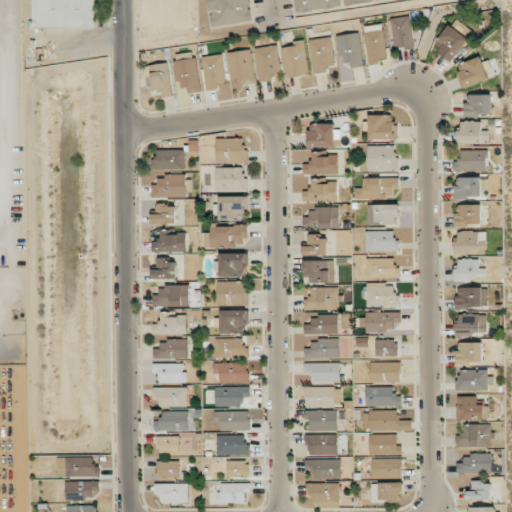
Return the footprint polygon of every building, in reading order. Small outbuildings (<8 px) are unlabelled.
[(35,0),(35,28),(95,28),(95,0),(35,0)] [(252,21),(249,0),(208,0),(212,26),(252,21)] [(294,0),(296,13),(340,7),(339,0),(294,0)] [(390,19),(395,50),(414,47),(409,16),(390,19)] [(369,64),(388,60),(382,23),(363,26),(369,64)] [(469,38),(449,25),(434,47),(453,60),(469,38)] [(362,65),(360,33),(338,35),(340,66),(362,65)] [(309,40),(314,74),(328,71),(327,66),(335,65),(331,36),(309,40)] [(291,41),(292,46),(282,48),(287,78),(310,74),(304,39),(291,41)] [(260,81),(283,77),(277,44),(254,48),(260,81)] [(254,84),(252,50),(229,51),(231,81),(242,80),(242,84),(254,84)] [(180,93),(200,89),(195,51),(174,54),(180,93)] [(202,57),(207,90),(219,88),(218,84),(226,82),(221,54),(202,57)] [(465,87),(489,78),(481,57),(457,65),(465,87)] [(149,91),(160,89),(162,98),(173,96),(167,62),(145,66),(149,91)] [(491,94),(465,95),(466,116),(491,115),(491,94)] [(369,115),(370,139),(396,139),(395,114),(369,115)] [(457,143),(489,142),(489,130),(482,130),(482,121),(461,121),(461,131),(457,131),(457,143)] [(308,147),(335,146),(334,123),(308,124),(308,147)] [(217,138),(217,163),(247,163),(246,138),(217,138)] [(368,170),(397,170),(397,145),(368,145),(368,170)] [(185,149),(155,150),(156,169),(185,169),(185,149)] [(487,150),(461,150),(461,160),(454,160),(454,171),(487,170),(487,150)] [(304,174),(338,174),(338,153),(312,153),(312,162),(304,162),(304,174)] [(246,167),(217,168),(217,191),(247,190),(246,167)] [(186,196),(186,174),(165,174),(165,178),(158,178),(158,184),(152,185),(152,197),(186,196)] [(364,178),(364,188),(356,188),(356,199),(394,198),(393,189),(399,189),(399,177),(364,178)] [(481,177),(455,177),(456,198),(481,197),(481,177)] [(338,201),(337,180),(311,180),(312,189),(303,189),(303,201),(338,201)] [(246,196),(220,196),(220,220),(247,219),(246,196)] [(369,224),(399,223),(398,204),(368,205),(369,224)] [(482,225),(481,204),(455,205),(456,225),(482,225)] [(176,223),(176,205),(154,205),(154,223),(176,223)] [(305,229),(339,228),(339,207),(309,208),(310,216),(305,216),(305,229)] [(248,238),(249,225),(212,225),(211,246),(243,247),(243,238),(248,238)] [(187,251),(186,233),(168,234),(168,230),(160,230),(160,242),(152,242),(152,252),(187,251)] [(398,231),(366,231),(366,251),(398,251),(398,231)] [(486,231),(456,232),(456,252),(487,251),(486,231)] [(304,255),(328,255),(327,238),(319,238),(319,234),(308,234),(308,245),(303,245),(304,255)] [(220,277),(248,276),(247,253),(220,254),(220,277)] [(177,262),(168,262),(168,257),(157,258),(157,268),(152,268),(153,279),(177,278),(177,262)] [(396,258),(367,259),(368,277),(396,277),(396,258)] [(457,280),(487,279),(486,268),(480,268),(480,258),(456,259),(457,280)] [(332,260),(306,261),(306,282),(332,282),(332,260)] [(247,304),(247,281),(218,281),(219,304),(247,304)] [(400,293),(395,293),(394,283),(366,284),(367,306),(401,305),(400,293)] [(189,306),(189,286),(159,286),(159,294),(153,295),(153,306),(189,306)] [(338,309),(338,288),(311,287),(311,297),(305,297),(304,309),(338,309)] [(456,307),(487,308),(488,288),(457,287),(456,307)] [(221,333),(247,333),(248,310),(221,310),(221,333)] [(401,323),(401,312),(360,313),(360,331),(394,330),(394,323),(401,323)] [(187,334),(187,313),(160,313),(160,323),(153,323),(153,333),(187,334)] [(487,314),(456,314),(457,335),(487,334),(487,314)] [(304,334),(338,334),(339,316),(311,315),(311,324),(305,324),(304,334)] [(216,358),(249,357),(249,346),(244,346),(244,338),(216,339),(216,358)] [(338,339),(311,339),(312,348),(305,348),(305,358),(339,357),(338,339)] [(398,340),(376,339),(376,356),(398,356),(398,340)] [(188,340),(160,340),(160,349),(154,348),(154,358),(187,359),(188,340)] [(457,363),(483,363),(483,342),(457,343),(457,363)] [(220,382),(250,382),(249,362),(214,363),(215,374),(220,374),(220,382)] [(340,362),(304,363),(305,374),(313,374),(313,382),(340,382),(340,362)] [(401,362),(372,362),(372,382),(401,382),(401,362)] [(186,382),(185,364),(159,364),(159,382),(186,382)] [(491,390),(490,369),(458,370),(458,391),(491,390)] [(216,406),(242,406),(242,398),(250,397),(250,386),(216,387),(216,406)] [(336,386),(306,386),(305,406),(335,406),(336,386)] [(187,406),(187,387),(157,387),(157,407),(187,406)] [(366,406),(402,406),(402,394),(394,394),(394,387),(366,387),(366,406)] [(458,420),(490,419),(489,405),(478,405),(478,396),(458,396),(458,420)] [(310,430),(337,431),(338,410),(305,410),(305,420),(310,420),(310,430)] [(189,430),(188,411),(163,411),(163,419),(154,419),(155,431),(189,430)] [(250,411),(215,411),(215,422),(221,422),(221,430),(250,430),(250,411)] [(457,447),(493,447),(493,424),(463,424),(464,433),(457,433),(457,447)] [(338,434),(307,435),(308,455),(338,454),(338,434)] [(370,455),(403,454),(403,446),(398,446),(398,434),(370,434),(370,455)] [(218,454),(251,454),(250,443),(245,443),(245,435),(217,435),(218,454)] [(180,436),(158,436),(158,453),(180,452),(180,436)] [(458,472),(491,472),(491,454),(464,454),(464,462),(457,463),(458,472)] [(94,467),(94,457),(59,458),(59,477),(100,476),(100,467),(94,467)] [(402,459),(373,458),(372,476),(402,476),(402,459)] [(341,459),(306,459),(306,470),(314,470),(314,478),(341,478),(341,459)] [(180,477),(180,461),(157,461),(157,477),(180,477)] [(228,477),(249,477),(249,461),(228,461),(228,477)] [(99,481),(66,481),(66,500),(93,500),(93,491),(99,491),(99,481)] [(469,500),(492,500),(491,481),(469,482),(469,500)] [(157,484),(158,503),(188,502),(188,483),(157,484)] [(220,483),(220,502),(250,501),(249,483),(220,483)] [(340,483),(307,483),(307,493),(311,493),(312,502),(321,502),(321,508),(340,508),(340,483)] [(373,499),(402,499),(402,483),(373,483),(373,499)]
